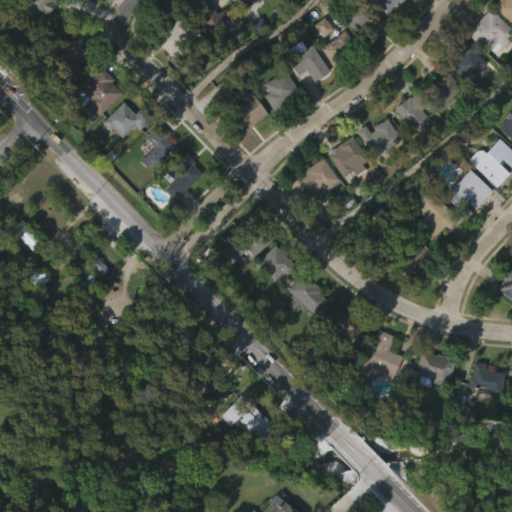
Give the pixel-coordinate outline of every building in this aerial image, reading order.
[(83,0),(80,10),(59,0),(56,0),(50,15),(41,11),(27,15),(22,0),(83,0)] [(209,0),(217,13),(232,4),(244,25),(215,42),(194,7),(209,0)] [(245,0),(234,9),(238,14),(228,22),(241,37),(254,27),(256,30),(266,22),(248,0),(245,0)] [(265,0),(260,6),(273,19),(286,5),(282,2),(283,0),(265,0)] [(358,0),(364,0),(374,10),(375,9),(386,20),(374,31),(351,6),(358,0)] [(403,0),(400,4),(398,2),(387,14),(372,0),(403,0)] [(388,0),(402,12),(412,2),(417,6),(422,0),(388,0)] [(511,0),(511,22),(494,4),(498,0),(511,0)] [(24,46),(50,37),(39,5),(21,11),(24,21),(16,24),(24,46)] [(364,28),(382,45),(404,23),(386,5),(364,28)] [(511,34),(503,44),(501,46),(499,44),(492,52),(488,48),(485,51),(465,32),(488,7),(511,30),(511,34)] [(182,15),(200,34),(186,47),(188,50),(179,58),(174,53),(172,54),(157,38),(167,28),(166,27),(182,15)] [(192,36),(214,71),(239,55),(228,36),(213,45),(203,29),(192,36)] [(357,46),(333,64),(321,48),(345,30),(357,46)] [(379,52),(365,33),(352,43),(367,62),(379,52)] [(67,76),(70,84),(53,89),(50,78),(46,79),(44,71),(49,70),(48,66),(55,64),(52,53),(63,49),(61,42),(79,37),(84,54),(76,56),(81,72),(67,76)] [(488,63),(468,83),(449,65),(461,53),(456,47),(466,37),(479,49),(477,52),(488,63)] [(488,86),(510,62),(484,38),(462,62),(488,86)] [(301,41),(306,49),(312,44),(330,71),(305,87),(288,61),(290,60),(284,52),(301,41)] [(172,91),(182,82),(177,77),(187,68),(171,50),(151,68),(172,91)] [(351,77),(342,62),(316,77),(326,93),(351,77)] [(456,97),(441,111),(429,99),(442,87),(430,74),(441,64),(464,89),(456,97)] [(275,109),(274,109),(264,95),(270,92),(264,84),(276,76),(274,73),(283,67),(300,92),(275,109)] [(59,74),(61,82),(51,85),(58,109),(79,103),(74,86),(82,83),(78,68),(59,74)] [(122,93),(100,115),(94,109),(92,112),(77,97),(102,69),(114,80),(111,83),(122,93)] [(443,90),(465,108),(481,88),(460,70),(443,90)] [(222,72),(238,89),(236,90),(239,94),(229,102),(210,81),(222,72)] [(325,101),(308,75),(283,91),(293,106),(302,101),(309,112),(325,101)] [(252,126),(247,130),(229,107),(250,90),(268,114),(252,126)] [(420,96),(427,105),(422,109),(434,122),(419,136),(395,110),(410,96),(412,97),(417,93),(420,96)] [(441,125),(451,116),(433,97),(423,105),(441,125)] [(94,147),(119,120),(97,100),(72,127),(94,147)] [(259,114),(264,123),(259,126),(268,139),(294,124),(280,101),(259,114)] [(124,102),(135,113),(141,107),(152,119),(140,131),(135,126),(122,138),(112,127),(109,130),(102,123),(124,102)] [(511,142),(498,127),(506,118),(503,115),(510,108),(511,109),(511,142)] [(229,124),(218,111),(209,118),(220,131),(229,124)] [(384,118),(398,138),(390,144),(392,147),(383,154),(381,151),(373,156),(354,130),(363,124),(368,131),(372,129),(370,126),(379,120),(380,122),(384,118)] [(263,144),(246,122),(226,138),(243,160),(263,144)] [(178,150),(153,173),(141,160),(155,147),(146,137),(159,125),(169,137),(167,139),(178,150)] [(414,167),(430,153),(404,125),(389,139),(414,167)] [(142,153),(122,131),(97,152),(105,161),(108,158),(117,168),(131,156),(134,160),(142,153)] [(363,169),(355,175),(351,170),(341,177),(327,157),(329,156),(326,153),(350,135),(367,159),(360,164),(363,169)] [(511,151),(511,165),(510,168),(499,158),(496,162),(507,172),(495,187),(463,161),(471,151),(479,157),(495,137),(511,151)] [(365,162),(360,155),(351,163),(373,188),(396,168),(380,149),(365,162)] [(179,197),(175,201),(164,190),(174,180),(165,171),(184,151),(195,162),(193,164),(202,173),(179,197)] [(338,180),(324,190),(322,188),(309,198),(296,180),(323,158),(338,180)] [(323,180),(336,206),(363,193),(350,167),(323,180)] [(491,217),(504,203),(494,194),(498,190),(506,198),(511,191),(511,185),(494,168),(480,183),(474,178),(463,190),(491,217)] [(488,193),(474,209),(463,199),(455,209),(442,197),(467,169),(491,190),(488,193)] [(169,211),(160,220),(170,231),(198,203),(179,184),(161,201),(169,211)] [(290,207),(303,228),(313,221),(316,226),(335,214),(319,188),(290,207)] [(459,218),(449,229),(445,225),(431,239),(416,224),(423,216),(412,204),(427,188),(459,218)] [(440,225),(453,238),(461,230),(470,239),(487,221),(465,199),(440,225)] [(34,249),(32,250),(12,229),(22,219),(42,241),(34,249)] [(407,236),(419,248),(412,256),(427,271),(449,249),(421,222),(407,236)] [(269,242),(252,259),(247,254),(241,260),(239,258),(232,265),(220,253),(249,223),(269,242)] [(431,250),(411,282),(374,260),(385,243),(402,254),(412,238),(431,250)] [(297,267),(279,283),(266,270),(263,274),(254,265),(275,245),(297,267)] [(7,259),(27,280),(36,270),(16,250),(7,259)] [(248,289),(265,271),(255,261),(249,267),(241,259),(216,286),(226,295),(239,281),(248,289)] [(511,265),(511,302),(496,290),(505,277),(503,276),(511,265)] [(410,308),(427,280),(409,270),(393,297),(410,308)] [(327,301),(314,315),(300,303),(291,313),(283,306),(290,298),(288,297),(291,294),(286,290),(301,273),(319,290),(317,292),(327,301)] [(271,311),(288,293),(269,275),(252,293),(271,311)] [(511,291),(510,290),(492,321),(508,331),(511,324),(511,291)] [(25,309),(36,319),(45,308),(34,298),(25,309)] [(332,304),(343,312),(344,310),(362,321),(347,342),(332,331),(322,345),(310,336),(332,304)] [(283,320),(308,345),(323,331),(299,305),(283,320)] [(401,355),(392,376),(382,372),(380,375),(376,373),(374,378),(359,371),(364,358),(366,359),(378,329),(403,341),(398,354),(401,355)] [(345,373),(357,355),(329,336),(317,354),(345,373)] [(453,359),(446,385),(429,381),(428,385),(413,381),(416,373),(412,372),(418,349),(453,359)] [(389,407),(398,386),(383,380),(389,366),(373,360),(355,403),(371,410),(374,401),(389,407)] [(503,371),(501,393),(485,391),(486,389),(466,387),(468,375),(470,375),(472,361),(484,362),(484,366),(487,367),(487,369),(503,371)] [(232,388),(209,412),(193,394),(192,388),(194,383),(211,363),(224,375),(222,378),(232,388)] [(444,414),(450,390),(416,381),(408,412),(425,417),(427,410),(444,414)] [(498,402),(481,401),(481,393),(466,392),(464,420),(497,422),(498,402)] [(265,416),(275,427),(262,440),(254,432),(252,434),(243,424),(244,423),(239,417),(230,426),(220,415),(243,393),(265,416)] [(212,440),(224,421),(197,404),(185,423),(212,440)] [(269,457),(238,424),(215,445),(226,456),(233,449),(254,471),(269,457)] [(280,499),(295,511),(265,511),(274,501),(276,503),(280,499)]
